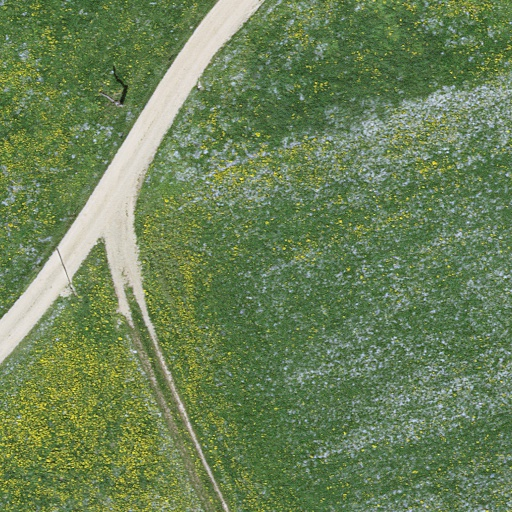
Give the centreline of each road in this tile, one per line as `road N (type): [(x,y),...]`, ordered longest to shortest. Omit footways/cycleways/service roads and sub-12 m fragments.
road 1 (unclassified): [(0,342),(239,0)]
road 2 (track): [(112,186),(143,337),(220,511)]
